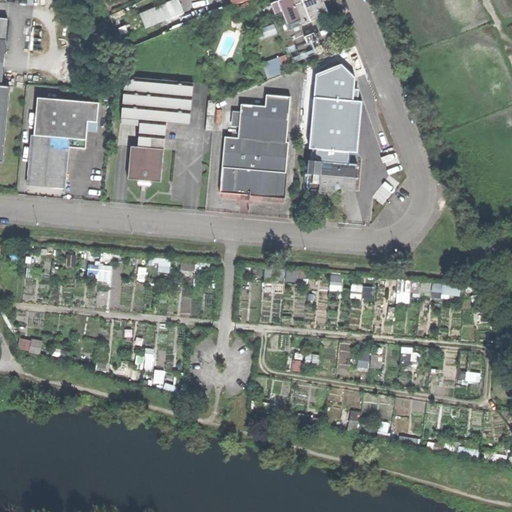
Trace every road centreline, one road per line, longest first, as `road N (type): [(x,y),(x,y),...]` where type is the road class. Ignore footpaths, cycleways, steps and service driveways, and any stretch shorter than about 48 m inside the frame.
road 1 (unclassified): [(0,210),(366,242),(405,234),(429,206)]
road 2 (unclassified): [(353,0),(429,206)]
